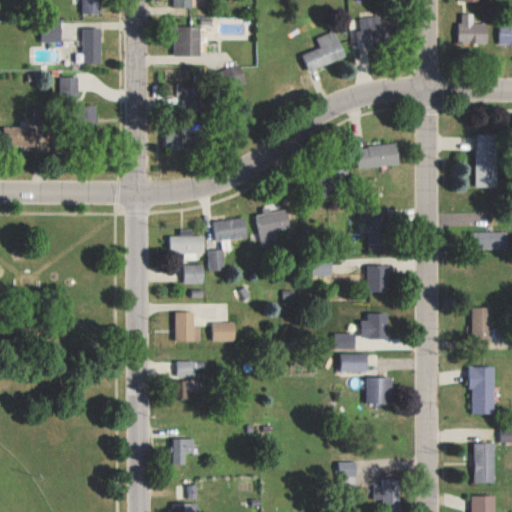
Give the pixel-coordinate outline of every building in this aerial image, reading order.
[(101,13),(100,0),(82,0),(83,13),(101,13)] [(192,8),(192,0),(178,0),(179,0),(174,0),(173,0),(173,7),(192,8)] [(490,23),(474,23),(474,13),(463,13),(463,23),(457,23),(457,44),(489,44),(490,23)] [(385,16),(359,16),(360,47),(386,46),(385,16)] [(42,41),(61,42),(62,24),(43,23),(42,41)] [(501,44),(511,43),(511,24),(501,24),(501,44)] [(176,56),(201,55),(200,26),(175,26),(176,56)] [(101,28),(82,28),(83,63),(102,62),(101,28)] [(346,57),(336,30),(317,37),(321,47),(301,55),(308,72),(346,57)] [(60,76),(59,90),(77,91),(77,77),(60,76)] [(185,90),(185,111),(204,112),(205,91),(185,90)] [(46,125),(46,108),(34,108),(34,124),(46,125)] [(172,148),(200,148),(200,124),(172,124),(172,148)] [(37,126),(4,127),(4,146),(37,145),(37,126)] [(500,186),(499,133),(476,134),(477,187),(500,186)] [(400,165),(399,144),(361,145),(361,167),(400,165)] [(291,228),(289,209),(271,211),(271,206),(263,207),(264,213),(259,214),(262,245),(279,243),(277,230),(291,228)] [(390,208),(362,207),(362,220),(370,220),(369,249),(389,249),(390,208)] [(248,238),(247,218),(216,219),(216,239),(248,238)] [(205,252),(205,235),(193,235),(193,229),(181,229),(181,236),(170,235),(170,251),(184,252),(184,260),(197,260),(198,252),(205,252)] [(509,248),(509,232),(477,232),(477,248),(509,248)] [(209,250),(210,270),(225,270),(224,249),(209,250)] [(205,264),(185,264),(185,283),(205,283),(205,264)] [(390,291),(389,264),(367,265),(368,291),(390,291)] [(493,307),(473,307),(472,337),(492,337),(493,307)] [(177,341),(202,341),(201,324),(196,324),(196,311),(177,311),(177,341)] [(389,339),(389,313),(368,312),(368,320),(363,320),(363,339),(389,339)] [(236,321),(215,322),(215,341),(237,341),(236,321)] [(356,333),(337,333),(337,349),(356,349),(356,333)] [(370,353),(340,354),(341,372),(370,372),(370,353)] [(495,366),(472,366),(473,414),(496,413),(495,366)] [(394,377),(368,377),(368,404),(394,404),(394,377)] [(191,392),(199,391),(199,380),(176,380),(177,398),(191,398),(191,392)] [(503,442),(511,441),(511,428),(503,428),(503,442)] [(196,453),(195,438),(174,438),(175,464),(187,464),(187,453),(196,453)] [(496,443),(475,443),(476,482),(496,482),(496,443)] [(339,462),(338,485),(358,486),(359,463),(339,462)] [(402,509),(401,478),(380,479),(381,510),(402,509)] [(199,497),(198,485),(188,485),(189,498),(199,497)] [(496,511),(497,496),(472,495),(472,511),(496,511)] [(170,503),(170,511),(200,511),(200,503),(170,503)]
